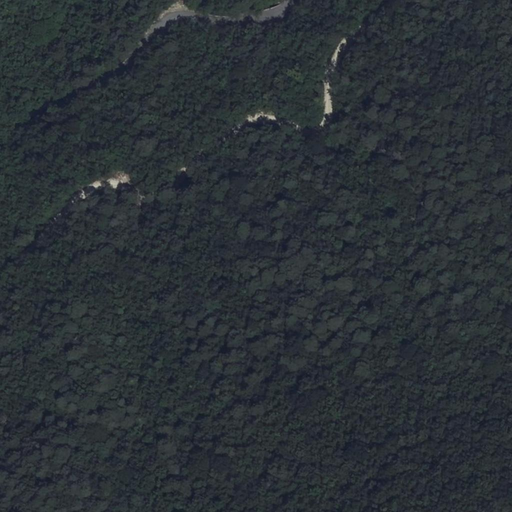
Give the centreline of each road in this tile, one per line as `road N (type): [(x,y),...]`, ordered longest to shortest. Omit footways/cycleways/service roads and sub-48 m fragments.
road 1 (track): [(392,0),(342,49),(321,128),(248,122),(167,188),(149,192),(108,181),(78,198),(0,281)]
road 2 (unclassified): [(0,154),(171,22),(253,22),(278,15),(292,0)]
